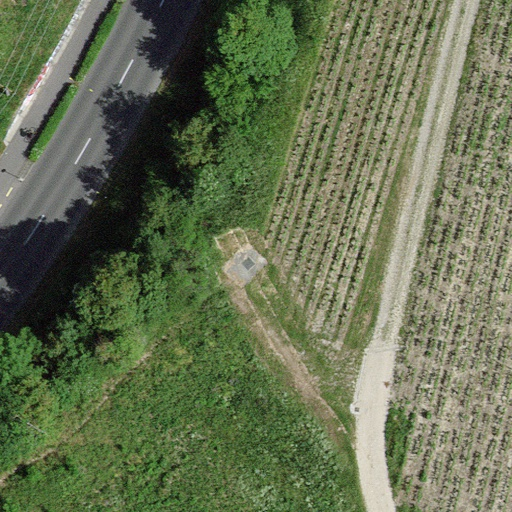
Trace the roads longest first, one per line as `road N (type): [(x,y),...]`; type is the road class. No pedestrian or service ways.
road 1 (track): [(467,0),(375,414),(373,463),(384,511)]
road 2 (tertiary): [(0,266),(64,174),(161,0)]
